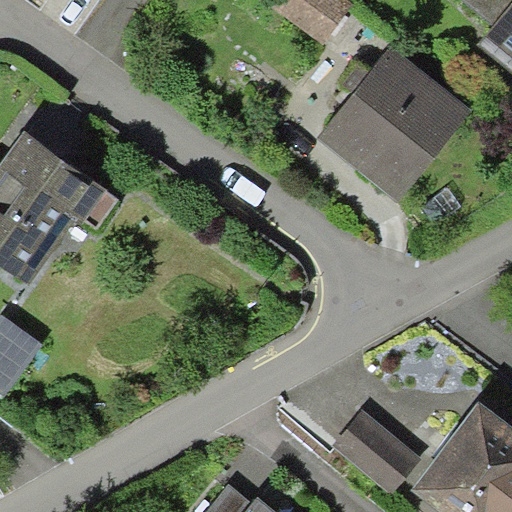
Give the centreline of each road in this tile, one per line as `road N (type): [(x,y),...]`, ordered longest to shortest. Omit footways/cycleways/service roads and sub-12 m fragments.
road 1 (residential): [(382,307),(287,205),(0,15)]
road 2 (residential): [(34,511),(382,307)]
road 3 (residential): [(511,237),(382,307)]
